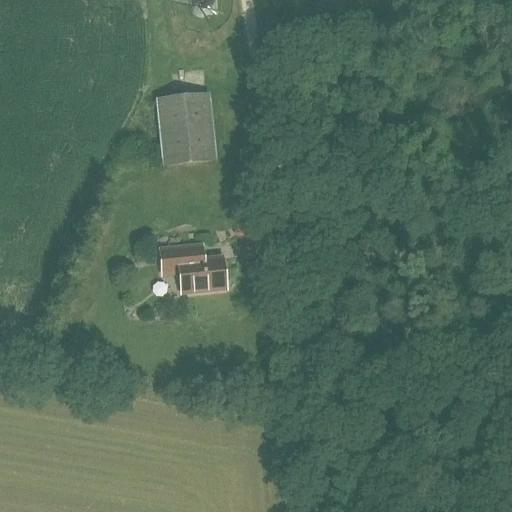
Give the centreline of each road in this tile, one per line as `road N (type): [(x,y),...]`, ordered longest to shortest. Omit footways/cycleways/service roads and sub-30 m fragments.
road 1 (track): [(310,441),(283,204),(244,0)]
road 2 (track): [(511,472),(310,441)]
